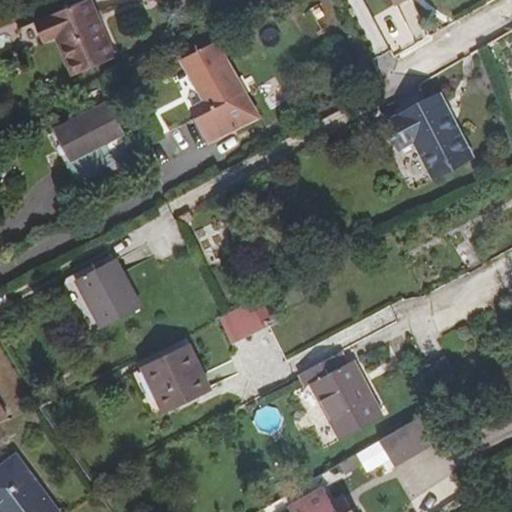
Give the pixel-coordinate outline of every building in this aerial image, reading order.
[(92,0),(90,0),(35,23),(43,42),(54,38),(70,76),(116,57),(92,0)] [(43,42),(35,23),(18,29),(26,49),(43,42)] [(210,142),(258,117),(216,44),(182,61),(205,102),(193,109),(210,142)] [(390,124),(401,145),(415,138),(434,173),(468,156),(439,99),(390,124)] [(107,104),(56,130),(71,160),(66,162),(76,182),(132,152),(123,134),(107,104)] [(116,259),(76,280),(84,294),(124,273),(116,259)] [(124,273),(84,294),(90,305),(130,284),(124,273)] [(142,307),(130,284),(90,305),(102,329),(142,307)] [(0,315),(12,309),(2,292),(0,293),(0,315)] [(263,328),(251,302),(224,316),(221,317),(232,343),(263,328)] [(143,368),(164,411),(211,389),(190,346),(143,368)] [(353,360),(347,363),(341,352),(300,374),(306,386),(311,383),(341,440),(384,417),(353,360)] [(444,399),(460,391),(443,358),(427,367),(444,399)] [(466,402),(460,391),(444,399),(450,410),(466,402)] [(476,422),(466,402),(450,410),(461,430),(476,422)] [(0,425),(9,421),(0,405),(0,425)] [(435,442),(420,418),(380,441),(395,467),(435,442)] [(0,468),(0,511),(57,511),(16,456),(0,468)] [(348,511),(336,511),(323,487),(289,508),(290,511),(353,511),(352,510),(348,511)]
